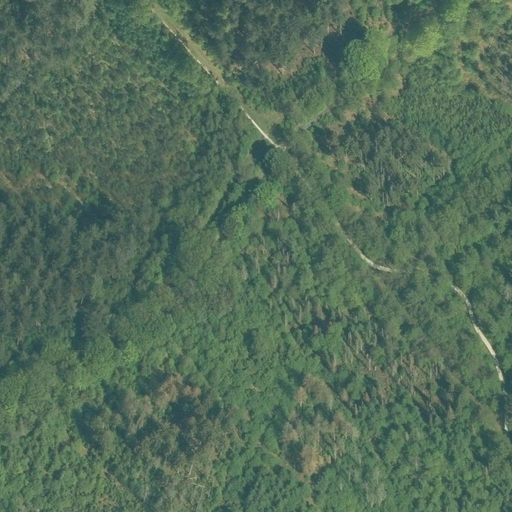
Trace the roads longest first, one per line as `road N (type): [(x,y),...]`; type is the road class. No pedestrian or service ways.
road 1 (track): [(437,0),(280,119),(145,309),(0,394)]
road 2 (track): [(268,133),(151,0)]
